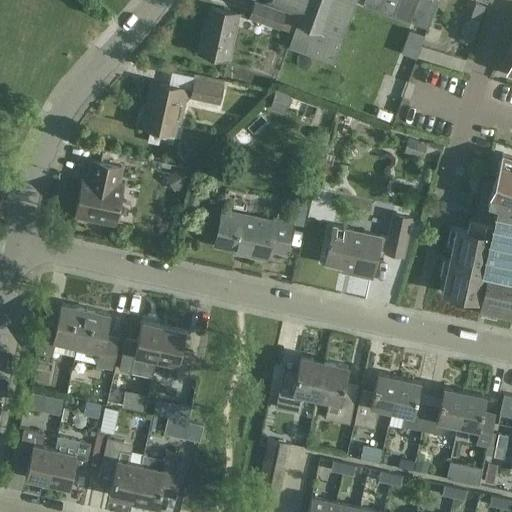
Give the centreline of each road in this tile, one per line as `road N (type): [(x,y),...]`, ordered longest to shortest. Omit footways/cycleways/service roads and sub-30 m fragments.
road 1 (unclassified): [(511,358),(10,254)]
road 2 (unclassified): [(10,254),(19,192),(51,130),(159,0)]
road 3 (residential): [(509,0),(474,112),(511,124)]
